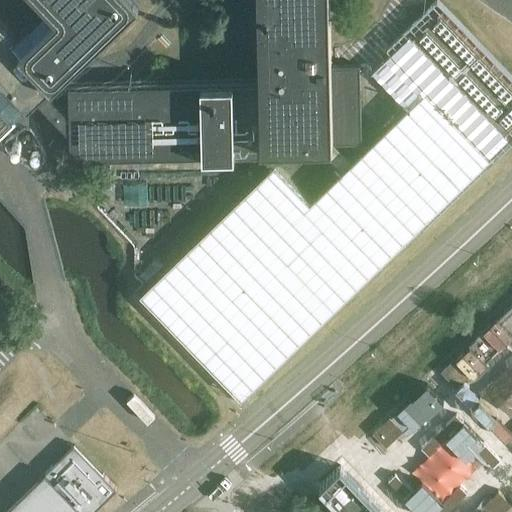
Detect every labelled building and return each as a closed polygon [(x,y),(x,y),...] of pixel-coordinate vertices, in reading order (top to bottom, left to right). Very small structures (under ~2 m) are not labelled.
[(0,0),(0,115),(4,112),(8,108),(14,102),(26,90),(28,88),(31,86),(33,83),(35,82),(119,0),(0,0)] [(325,143),(348,166),(351,163),(332,143),(362,142),(360,65),(331,66),(331,48),(331,46),(329,0),(258,0),(260,80),(124,83),(69,84),(69,98),(69,118),(70,126),(70,134),(70,136),(70,138),(70,156),(97,156),(261,152),(261,144),(325,143)] [(409,36),(391,53),(490,156),(508,138),(505,135),(511,127),(511,84),(441,11),(412,39),(409,36)] [(408,108),(351,163),(348,166),(311,201),(275,164),(148,287),(142,293),(241,395),(490,156),(391,53),(381,62),(372,71),(408,108)] [(28,88),(26,90),(70,134),(70,126),(69,118),(35,82),(33,83),(31,86),(28,88)] [(19,150),(20,149),(21,146),(20,144),(19,143),(17,142),(14,143),(13,144),(12,146),(13,149),(14,150),(16,151),(19,150)] [(37,162),(39,161),(39,158),(39,156),(37,154),(35,153),(32,154),(30,156),(30,158),(30,160),(32,162),(34,163),(37,162)] [(511,318),(506,312),(499,319),(511,332),(511,318)] [(497,318),(483,331),(499,348),(500,348),(511,337),(511,332),(499,319),(497,318)] [(483,330),(476,337),(476,338),(492,355),(499,348),(483,331),(483,330)] [(476,338),(469,344),(470,346),(486,362),(493,355),(492,355),(476,338)] [(470,346),(456,359),(471,375),(473,377),(487,363),(486,362),(470,346)] [(455,358),(441,371),(457,389),(464,382),(471,375),(456,359),(455,358)] [(511,368),(489,391),(509,412),(511,408),(511,368)] [(462,394),(473,405),(480,398),(469,387),(464,382),(457,389),(462,394)] [(427,385),(413,398),(429,414),(430,415),(444,401),(427,384),(427,385)] [(412,396),(398,410),(414,427),(429,414),(413,398),(412,396)] [(497,416),(480,398),(473,405),(490,422),(497,416)] [(398,410),(391,417),(404,430),(408,435),(415,428),(414,427),(398,410)] [(457,415),(422,448),(428,455),(446,438),(467,459),(477,449),(484,443),(457,415)] [(390,416),(373,433),(386,447),(404,430),(391,417),(390,416)] [(511,432),(511,431),(497,416),(490,422),(506,439),(511,432)] [(484,443),(477,449),(494,467),(501,460),(484,443)] [(76,446),(74,445),(73,446),(68,450),(61,457),(4,511),(93,511),(117,489),(76,446)] [(385,511),(341,466),(320,486),(345,511),(385,511)] [(395,474),(388,481),(418,511),(447,511),(468,492),(461,485),(443,502),(423,481),(412,491),(395,474)] [(511,504),(499,491),(481,507),(485,511),(504,511),(511,505),(511,504)]
